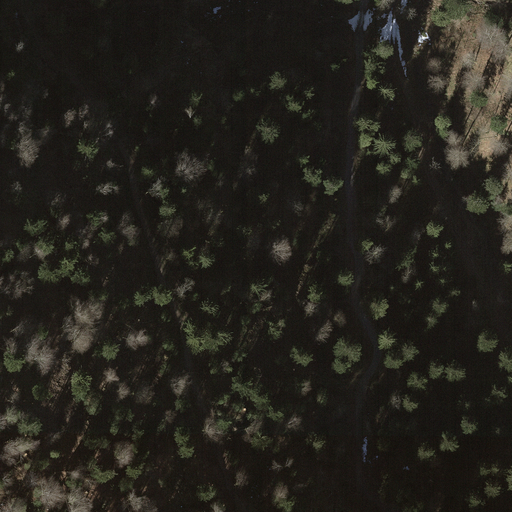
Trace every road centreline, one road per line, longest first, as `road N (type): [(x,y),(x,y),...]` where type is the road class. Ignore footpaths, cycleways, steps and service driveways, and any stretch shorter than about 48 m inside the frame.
road 1 (track): [(28,0),(45,57),(79,83),(129,162),(195,390),(242,511)]
road 2 (track): [(368,0),(350,229),(355,302),(378,356),(359,391),(358,463),(362,488),(386,511)]
road 3 (track): [(398,0),(397,68),(456,236),(511,338)]
